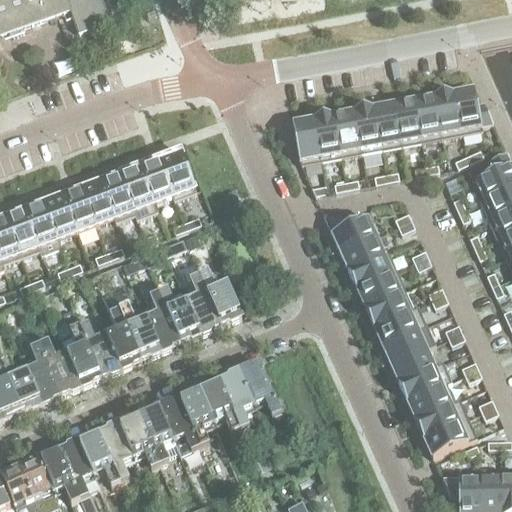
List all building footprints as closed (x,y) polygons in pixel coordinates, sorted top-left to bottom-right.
[(79,40),(83,39),(111,29),(101,0),(0,0),(0,42),(71,18),(79,40)] [(475,95),(454,99),(462,142),(483,138),(482,133),(493,131),(494,131),(485,111),(484,112),(478,113),(475,95)] [(454,99),(434,103),(442,146),(462,142),(454,99)] [(434,103),(414,107),(422,150),(442,146),(434,103)] [(414,107),(394,110),(402,153),(422,150),(414,107)] [(394,110),(374,114),(382,157),(402,153),(394,110)] [(374,114),(354,118),(362,161),(382,157),(374,114)] [(354,118),(334,122),(342,165),(362,161),(354,118)] [(334,121),(314,125),(314,126),(322,169),(342,165),(334,122),(334,121)] [(314,126),(293,130),(300,168),(302,173),(303,172),(322,169),(314,126)] [(481,157),(468,163),(471,170),(484,164),(481,157)] [(197,200),(181,158),(169,162),(159,166),(174,206),(175,208),(197,200)] [(489,169),(468,178),(473,189),(476,188),(485,206),(511,193),(511,172),(507,161),(489,169)] [(468,163),(455,168),(458,176),(471,170),(468,163)] [(174,206),(159,166),(151,169),(141,173),(156,212),(174,206)] [(438,171),(427,174),(428,181),(440,179),(438,171)] [(156,212),(141,173),(130,177),(119,181),(135,223),(137,227),(158,219),(156,212)] [(427,174),(415,176),(416,184),(418,183),(428,181),(427,174)] [(398,179),(386,181),(388,189),(400,187),(398,179)] [(135,223),(119,181),(111,184),(100,188),(115,228),(116,230),(135,223)] [(386,181),(375,183),(376,191),(388,189),(386,181)] [(358,187),(346,189),(348,196),(360,194),(358,187)] [(115,228),(100,188),(92,191),(83,195),(97,234),(115,228)] [(346,189),(335,191),(336,199),(348,196),(346,189)] [(326,193),(313,195),(316,202),(328,200),(326,193)] [(511,193),(485,206),(480,208),(489,227),(511,217),(511,193)] [(97,234),(83,195),(73,198),(63,202),(78,242),(97,234)] [(234,204),(238,202),(235,195),(228,198),(231,205),(234,204)] [(78,242),(63,202),(54,206),(49,207),(45,209),(60,248),(78,242)] [(461,205),(454,208),(459,219),(466,216),(461,205)] [(60,248),(45,209),(35,212),(24,217),(39,256),(41,263),(63,255),(60,248)] [(466,216),(459,219),(464,230),(471,227),(466,216)] [(39,256),(24,217),(15,220),(6,224),(21,263),(39,256)] [(511,217),(489,227),(497,246),(511,239),(511,217)] [(325,221),(324,222),(341,259),(376,243),(368,224),(350,232),(344,218),(325,221)] [(409,220),(395,226),(399,234),(412,228),(409,220)] [(202,231),(199,223),(183,229),(186,237),(202,231)] [(21,263),(6,224),(0,225),(0,261),(3,270),(21,263)] [(412,228),(399,234),(402,241),(415,235),(412,228)] [(186,237),(183,229),(173,233),(175,241),(186,237)] [(511,239),(497,246),(506,265),(511,261),(511,239)] [(159,247),(156,240),(144,245),(147,252),(159,247)] [(202,255),(196,241),(186,245),(192,259),(202,255)] [(478,242),(470,245),(475,256),(482,253),(478,242)] [(376,243),(341,259),(349,277),(385,261),(376,243)] [(147,252),(144,245),(133,249),(136,256),(147,252)] [(183,246),(163,254),(166,262),(167,263),(187,255),(183,246)] [(482,253),(475,256),(480,267),(487,264),(482,253)] [(125,261),(122,254),(107,259),(110,267),(125,261)] [(163,254),(148,260),(151,268),(166,262),(163,254)] [(425,258),(412,264),(415,271),(429,265),(425,258)] [(110,267),(107,259),(95,264),(98,271),(110,267)] [(385,261),(349,277),(349,278),(357,297),(358,297),(397,279),(389,259),(385,261)] [(146,272),(142,262),(122,270),(126,280),(146,272)] [(429,265),(415,271),(419,278),(432,272),(429,265)] [(83,277),(80,270),(70,274),(73,281),(83,277)] [(73,281),(70,274),(58,279),(60,286),(73,281)] [(208,279),(199,283),(220,332),(230,328),(232,329),(242,325),(227,289),(215,295),(208,279)] [(397,279),(358,297),(366,315),(406,297),(397,279)] [(494,279),(487,283),(492,293),(499,290),(494,279)] [(195,298),(184,303),(202,342),(211,338),(212,336),(220,332),(199,283),(190,286),(195,298)] [(45,293),(42,285),(31,289),(34,297),(45,293)] [(34,297),(31,289),(20,294),(23,301),(34,297)] [(499,290),(492,293),(497,304),(504,301),(499,290)] [(442,295),(429,301),(432,308),(445,302),(442,295)] [(169,296),(159,300),(181,349),(190,345),(190,346),(192,346),(202,342),(184,303),(174,307),(169,296)] [(366,315),(374,333),(414,315),(406,297),(366,315)] [(110,298),(102,302),(105,309),(114,306),(110,298)] [(155,315),(144,320),(162,360),(171,356),(172,354),(172,353),(181,349),(159,300),(150,304),(155,315)] [(123,301),(114,306),(141,367),(150,363),(152,364),(162,360),(144,320),(134,325),(123,301)] [(445,302),(432,308),(435,315),(449,309),(445,302)] [(73,319),(66,303),(60,306),(62,323),(73,319)] [(115,333),(104,338),(122,377),(131,373),(132,371),(141,367),(114,306),(105,309),(115,333)] [(414,315),(374,333),(374,334),(383,353),(419,337),(427,334),(418,313),(414,315)] [(82,320),(75,323),(81,334),(87,331),(82,320)] [(71,340),(59,345),(64,356),(82,394),(92,390),(92,388),(101,384),(79,335),(81,334),(75,323),(65,327),(71,340)] [(81,334),(79,335),(101,384),(110,380),(113,381),(122,377),(104,338),(94,342),(89,331),(87,331),(81,334)] [(459,332),(445,338),(449,345),(462,339),(459,332)] [(44,336),(34,340),(61,401),(70,397),(71,398),(73,399),(82,394),(64,356),(55,360),(44,336)] [(419,337),(383,353),(391,371),(427,355),(419,337)] [(462,339),(449,345),(452,353),(465,347),(462,339)] [(36,368),(24,373),(42,412),(52,408),(52,406),(52,405),(61,401),(34,340),(25,344),(36,368)] [(427,355),(391,371),(399,389),(434,373),(427,355)] [(7,363),(0,365),(0,370),(21,419),(31,415),(33,416),(42,412),(24,373),(21,366),(10,371),(7,363)] [(434,373),(399,389),(399,390),(407,409),(408,408),(408,409),(448,391),(452,389),(443,369),(434,373)] [(476,369),(462,375),(465,382),(479,376),(476,369)] [(0,424),(2,429),(12,425),(13,423),(21,419),(0,370),(0,424)] [(249,374),(240,378),(258,419),(269,414),(277,433),(285,429),(277,410),(261,371),(253,375),(252,375),(249,374)] [(479,376),(465,382),(469,390),(482,384),(479,376)] [(230,385),(220,389),(247,450),(256,446),(246,424),(258,419),(240,378),(230,382),(229,385),(230,385)] [(209,392),(199,396),(217,436),(227,432),(236,454),(247,450),(220,389),(211,393),(209,392)] [(448,391),(408,409),(416,426),(456,408),(448,391)] [(189,403),(180,407),(201,455),(211,451),(206,441),(217,436),(199,396),(190,400),(189,402),(189,403)] [(456,408),(416,426),(416,427),(424,446),(424,445),(469,426),(460,406),(456,408)] [(481,411),(484,419),(496,414),(492,406),(481,411)] [(169,409),(158,414),(173,449),(185,444),(192,460),(201,455),(180,407),(171,411),(171,410),(169,409)] [(149,420),(140,424),(160,473),(169,469),(168,465),(178,460),(173,449),(158,414),(150,418),(149,420)] [(484,419),(488,428),(500,423),(496,414),(484,419)] [(128,427),(119,431),(136,472),(147,467),(151,476),(160,473),(140,424),(130,428),(128,427)] [(469,426),(424,445),(433,465),(477,445),(469,426)] [(109,438),(100,442),(120,490),(130,486),(126,476),(136,472),(119,431),(109,435),(108,437),(109,438)] [(88,445),(79,449),(96,490),(107,485),(111,494),(120,490),(100,442),(91,446),(90,445),(88,445)] [(511,447),(511,448),(500,448),(500,456),(511,455),(511,447)] [(69,455),(60,459),(81,511),(93,511),(89,502),(99,497),(96,490),(79,449),(69,453),(68,455),(69,455)] [(477,452),(465,457),(468,464),(480,459),(477,452)] [(48,462),(38,466),(53,501),(55,505),(66,500),(71,511),(81,511),(60,459),(51,463),(50,463),(48,462)] [(38,466),(19,475),(35,511),(45,511),(43,506),(53,501),(38,466)] [(35,511),(19,475),(1,483),(13,511),(35,511)] [(502,476),(479,476),(480,486),(479,511),(502,511),(502,485),(502,476)] [(219,491),(227,511),(243,504),(235,484),(219,491)] [(511,511),(511,484),(502,485),(502,511),(511,511)] [(444,486),(443,487),(451,506),(452,505),(460,505),(459,511),(479,511),(480,486),(444,486)] [(8,511),(0,493),(0,511),(8,511)] [(261,511),(256,500),(248,504),(251,511),(261,511)]
